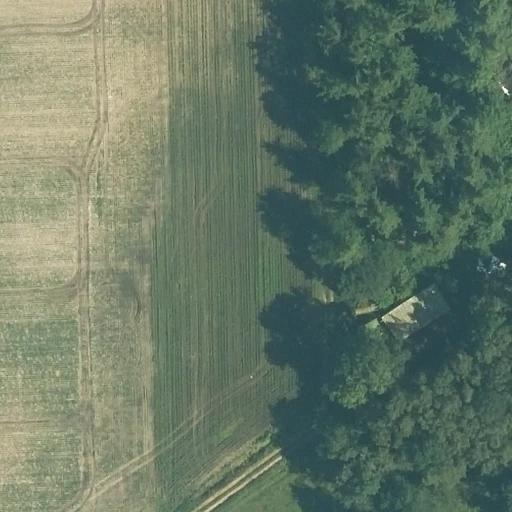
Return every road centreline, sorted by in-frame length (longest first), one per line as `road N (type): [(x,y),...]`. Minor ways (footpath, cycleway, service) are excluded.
road 1 (track): [(325,0),(341,413)]
road 2 (track): [(511,279),(341,413)]
road 3 (track): [(341,413),(205,511)]
